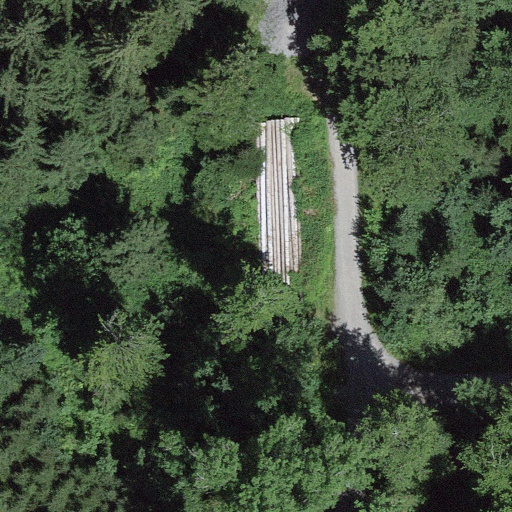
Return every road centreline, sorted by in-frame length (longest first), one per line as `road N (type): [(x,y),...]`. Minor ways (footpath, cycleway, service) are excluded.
road 1 (track): [(337,0),(364,391),(511,383)]
road 2 (track): [(364,391),(345,511)]
